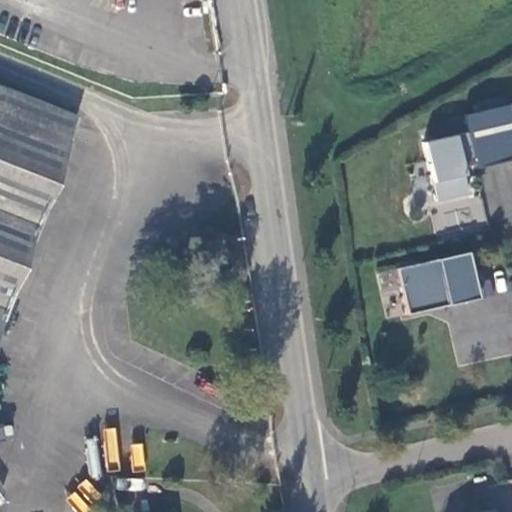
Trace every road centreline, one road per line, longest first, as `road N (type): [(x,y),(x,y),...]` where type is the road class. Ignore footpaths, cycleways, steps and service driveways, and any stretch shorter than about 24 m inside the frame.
road 1 (unclassified): [(241,0),(312,480)]
road 2 (unclassified): [(511,435),(312,480)]
